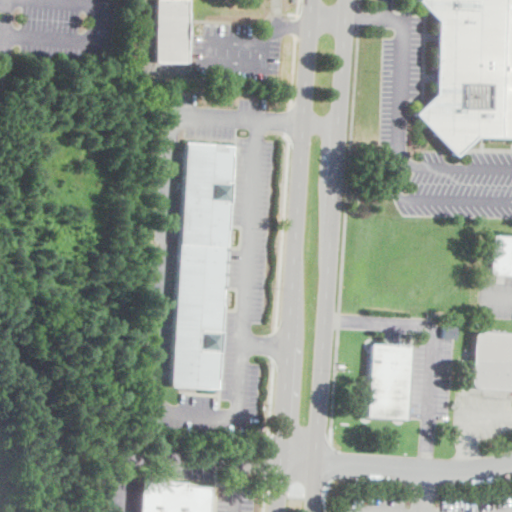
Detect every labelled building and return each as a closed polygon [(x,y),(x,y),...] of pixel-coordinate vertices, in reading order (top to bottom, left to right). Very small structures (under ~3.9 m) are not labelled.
[(186,0),(185,62),(185,64),(153,63),(153,0),(186,0)] [(511,0),(511,136),(473,135),(453,155),(413,113),(433,94),(435,20),(416,0),(511,0)] [(213,371),(212,389),(166,385),(182,141),(229,144),(213,371)] [(511,237),(511,276),(489,275),(489,271),(491,236),(511,237)] [(476,332),(511,334),(511,390),(473,387),(470,385),(469,381),(472,334),(474,333),(476,332)] [(410,346),(405,419),(364,417),(369,344),(410,346)] [(205,511),(137,511),(139,476),(158,478),(158,481),(183,483),(183,487),(207,488),(205,511)]
